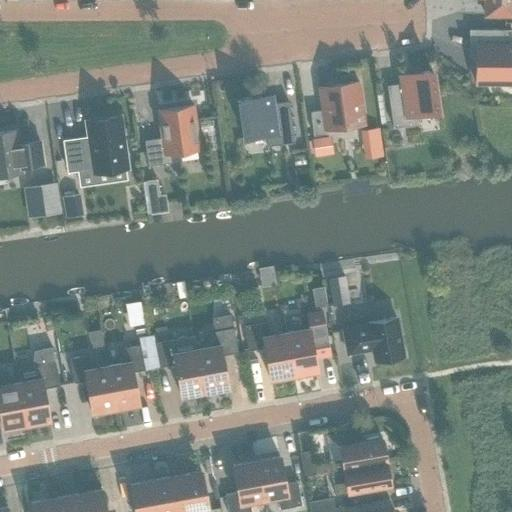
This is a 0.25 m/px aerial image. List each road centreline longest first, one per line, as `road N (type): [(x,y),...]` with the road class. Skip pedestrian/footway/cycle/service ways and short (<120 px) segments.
road 1 (residential): [(0,468),(411,388),(434,511)]
road 2 (residential): [(0,94),(252,56),(263,33)]
road 3 (residential): [(263,33),(249,10),(0,13)]
road 4 (residential): [(263,33),(420,24)]
